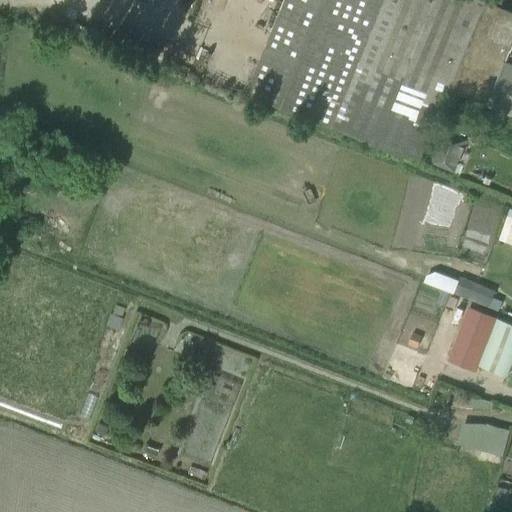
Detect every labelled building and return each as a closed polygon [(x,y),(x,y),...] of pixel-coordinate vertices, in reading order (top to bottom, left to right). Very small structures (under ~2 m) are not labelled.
[(283,0),(248,91),(334,126),(385,0),(283,0)] [(385,0),(334,126),(419,159),(447,87),(490,104),(506,62),(511,47),(511,12),(485,2),(485,0),(385,0)] [(511,64),(506,62),(490,104),(511,112),(511,64)] [(444,130),(431,163),(453,172),(467,139),(444,130)] [(511,208),(509,207),(497,239),(511,243),(511,208)] [(471,282),(459,277),(453,292),(465,297),(471,282)] [(511,324),(468,309),(449,363),(475,372),(477,367),(507,377),(511,362),(511,324)] [(110,314),(105,326),(118,330),(122,318),(110,314)] [(498,486),(494,502),(505,504),(509,488),(498,486)]
